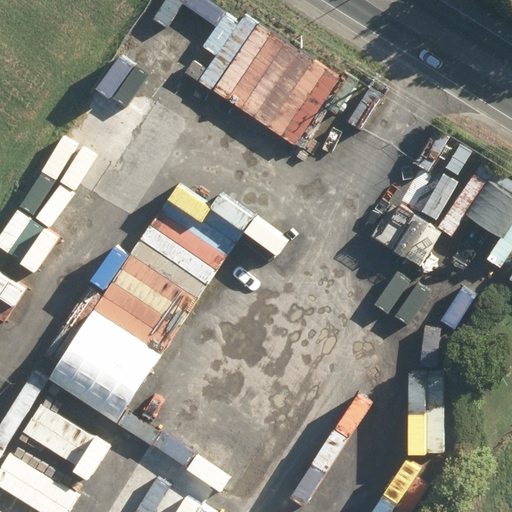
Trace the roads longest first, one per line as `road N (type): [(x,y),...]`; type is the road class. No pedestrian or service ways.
road 1 (track): [(368,511),(383,167),(404,123),(466,51)]
road 2 (primary): [(511,80),(384,0)]
